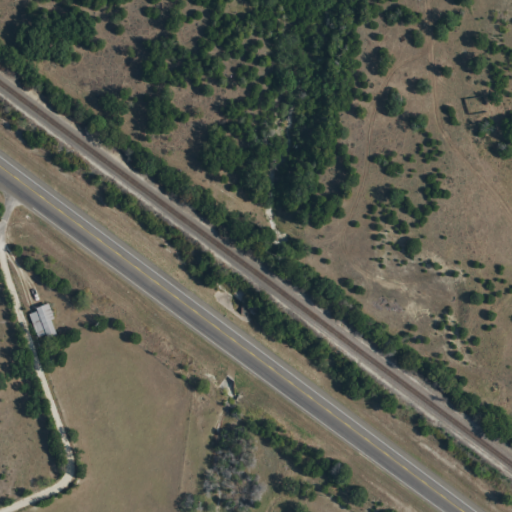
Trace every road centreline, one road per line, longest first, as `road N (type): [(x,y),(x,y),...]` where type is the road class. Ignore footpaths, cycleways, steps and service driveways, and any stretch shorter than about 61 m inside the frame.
road 1 (trunk): [(466,511),(0,160)]
road 2 (residential): [(9,511),(65,487),(83,467),(16,262),(14,228),(37,188)]
road 3 (track): [(511,218),(437,122),(431,23)]
